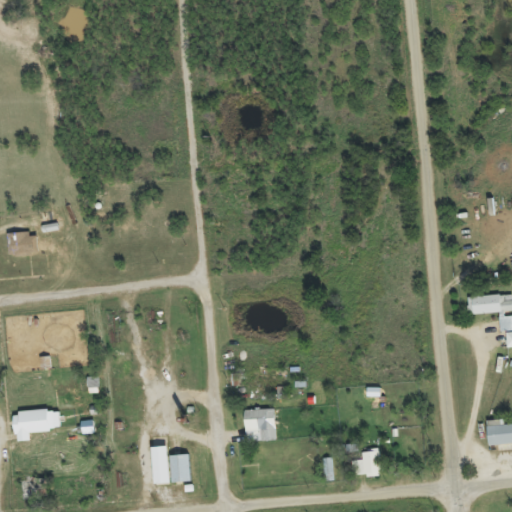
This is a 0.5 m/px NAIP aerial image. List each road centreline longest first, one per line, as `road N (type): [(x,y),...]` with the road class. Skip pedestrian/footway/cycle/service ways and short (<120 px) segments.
road 1 (residential): [(225,511),(181,0)]
road 2 (residential): [(411,0),(452,492)]
road 3 (residential): [(225,511),(511,486)]
road 4 (residential): [(0,302),(202,279)]
